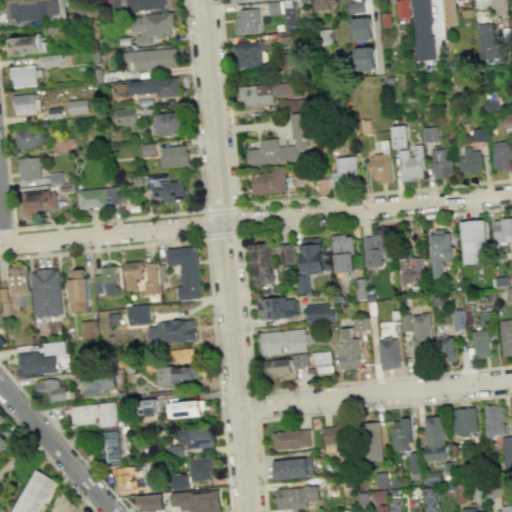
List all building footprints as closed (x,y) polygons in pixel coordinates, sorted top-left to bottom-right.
[(5,0),(6,22),(65,19),(64,0),(5,0)] [(110,0),(111,12),(169,9),(168,0),(110,0)] [(333,8),(332,0),(314,0),(315,9),(333,8)] [(397,0),(398,18),(409,18),(408,0),(397,0)] [(430,0),(411,0),(415,61),(434,60),(430,0)] [(442,0),(444,25),(455,25),(454,0),(442,0)] [(260,33),(259,9),(236,9),(237,33),(260,33)] [(352,41),(373,40),(372,17),(351,18),(352,41)] [(506,61),(506,43),(494,43),(494,23),(479,24),(480,62),(506,61)] [(9,55),(43,53),(42,35),(8,37),(9,55)] [(266,65),(265,41),(237,42),(237,66),(266,65)] [(356,70),(375,70),(375,47),(355,47),(356,70)] [(41,55),(41,66),(66,66),(66,54),(41,55)] [(12,87),(40,86),(39,66),(11,67),(12,87)] [(157,93),(157,96),(179,95),(178,78),(128,80),(129,94),(157,93)] [(296,94),(295,82),(240,86),(242,107),(273,104),(272,96),(296,94)] [(38,93),(13,95),(14,114),(39,113),(38,93)] [(88,113),(88,100),(68,100),(68,114),(88,113)] [(114,110),(116,128),(137,125),(135,108),(114,110)] [(291,113),(294,145),(278,146),(277,138),(258,139),(259,148),(246,149),(247,165),(308,161),(307,139),(312,139),(310,112),(291,113)] [(156,114),(157,124),(153,125),(153,135),(184,134),(183,113),(156,114)] [(392,148),(408,148),(407,125),(391,126),(392,148)] [(438,141),(437,127),(422,127),(423,141),(438,141)] [(16,131),(16,147),(45,147),(44,130),(16,131)] [(492,142),(494,168),(502,168),(502,171),(511,170),(511,163),(511,141),(492,142)] [(422,144),(411,145),(412,149),(398,150),(400,181),(412,180),(412,177),(425,176),(422,144)] [(162,168),(189,165),(186,145),(160,148),(162,168)] [(482,171),(481,150),(470,151),(470,147),(460,147),(462,173),(482,171)] [(434,177),(453,174),(450,148),(430,150),(434,177)] [(376,183),(392,182),(391,153),(369,154),(369,172),(376,172),(376,183)] [(18,159),(20,180),(42,177),(39,156),(18,159)] [(336,172),(331,172),(332,185),(358,184),(357,156),(335,157),(336,172)] [(286,167),(271,167),(271,173),(252,173),(252,193),(286,193),(286,167)] [(150,201),(185,200),(184,180),(169,181),(168,175),(149,175),(150,201)] [(108,207),(108,205),(120,205),(119,187),(77,189),(78,208),(108,207)] [(56,192),(22,193),(23,213),(56,212),(56,192)] [(494,247),(510,246),(510,258),(511,257),(511,218),(493,219),(494,247)] [(462,264),(486,263),(485,220),(462,220),(462,264)] [(381,267),(381,253),(390,253),(389,228),(373,229),(373,236),(363,236),(365,267),(381,267)] [(431,278),(443,277),(442,262),(452,261),(451,231),(430,232),(431,278)] [(334,273),(354,272),(352,234),(333,235),(334,273)] [(302,275),(296,276),(297,292),(310,292),(309,274),(326,272),(324,237),(300,239),(302,275)] [(272,284),(271,243),(250,244),(252,285),(272,284)] [(293,243),(279,244),(280,268),(294,267),(293,243)] [(200,299),(197,246),(166,248),(167,265),(180,264),(181,286),(177,286),(178,300),(200,299)] [(406,259),(399,259),(400,282),(423,281),(423,257),(412,257),(413,266),(407,266),(406,259)] [(142,278),(141,271),(144,270),(143,261),(123,263),(126,291),(137,290),(136,279),(142,278)] [(144,263),(145,294),(158,293),(157,262),(144,263)] [(6,267),(10,296),(28,293),(24,265),(6,267)] [(101,274),(93,275),(96,293),(104,292),(104,296),(119,294),(114,265),(100,268),(101,274)] [(61,315),(59,269),(31,270),(33,316),(61,315)] [(88,312),(87,269),(69,270),(71,313),(88,312)] [(294,297),(258,299),(260,319),(295,317),(294,297)] [(149,304),(128,305),(128,324),(150,323),(149,304)] [(329,310),(329,304),(306,304),(306,322),(336,321),(336,310),(329,310)] [(451,310),(452,329),(464,328),(464,310),(451,310)] [(413,362),(432,362),(430,313),(412,314),(413,362)] [(368,317),(353,319),(354,331),(369,329),(368,317)] [(511,354),(511,319),(500,320),(501,355),(511,354)] [(98,338),(97,320),(80,321),(81,339),(98,338)] [(148,343),(195,341),(194,320),(156,321),(156,326),(148,327),(148,343)] [(342,368),(361,368),(360,338),(351,338),(351,327),(341,328),(342,368)] [(260,331),(261,354),(307,352),(307,345),(315,344),(315,334),(305,334),(305,329),(260,331)] [(487,329),(472,331),(475,359),(491,357),(487,329)] [(438,337),(439,361),(455,361),(454,336),(438,337)] [(380,368),(398,368),(398,338),(379,339),(380,368)] [(43,343),(44,352),(15,355),(18,376),(57,372),(55,356),(66,355),(65,341),(43,343)] [(332,372),(331,351),(315,352),(316,373),(332,372)] [(308,366),(308,353),(293,354),(294,367),(308,366)] [(265,375),(291,374),(290,359),(265,360),(265,375)] [(197,379),(197,367),(157,367),(157,386),(178,386),(178,379),(197,379)] [(109,388),(115,388),(115,372),(83,373),(84,396),(109,395),(109,388)] [(35,380),(35,401),(65,401),(65,386),(58,386),(58,380),(35,380)] [(139,400),(140,416),(157,415),(157,399),(139,400)] [(167,417),(204,417),(203,401),(167,401),(167,417)] [(71,425),(97,423),(97,427),(116,426),(114,403),(70,405),(71,425)] [(485,405),(485,407),(483,407),(486,435),(487,435),(488,437),(494,437),(494,434),(505,433),(505,423),(502,424),(501,417),(503,417),(503,410),(501,410),(501,405),(492,406),(492,405),(485,405)] [(474,407),(450,410),(453,433),(457,432),(457,435),(461,435),(461,437),(469,436),(468,431),(477,430),(474,407)] [(441,416),(423,417),(427,447),(425,448),(426,461),(447,458),(446,445),(444,445),(441,416)] [(409,417),(400,418),(400,421),(392,422),(392,429),(390,429),(392,447),(398,447),(398,450),(403,449),(403,447),(408,446),(408,443),(411,442),(409,417)] [(379,421),(362,423),(365,455),(381,453),(379,421)] [(322,428),(324,444),(351,442),(350,426),(344,426),(343,423),(335,424),(335,426),(322,428)] [(186,443),(186,448),(212,447),(211,428),(178,429),(178,443),(186,443)] [(272,450),(311,446),(309,428),(290,430),(290,428),(283,429),(284,431),(271,432),(272,450)] [(100,464),(118,463),(117,430),(101,431),(101,453),(100,453),(100,464)] [(511,436),(500,437),(503,467),(511,466),(511,436)] [(418,452),(409,453),(410,468),(408,468),(408,471),(409,471),(410,480),(419,479),(418,452)] [(190,480),(212,479),(211,457),(189,458),(190,480)] [(274,480),(313,476),(311,457),(272,461),(274,480)] [(128,466),(129,485),(147,485),(146,465),(128,466)] [(13,511),(41,511),(56,480),(33,470),(13,511)] [(386,471),(374,472),(376,488),(387,487),(386,471)] [(439,471),(425,472),(426,485),(440,484),(439,471)] [(187,473),(171,474),(171,488),(187,488),(187,473)] [(276,510),(274,488),(318,485),(319,501),(306,502),(306,508),(276,510)] [(437,511),(435,487),(423,488),(424,511),(437,511)] [(220,511),(218,490),(170,494),(171,506),(180,506),(180,511),(189,510),(188,511),(220,511)] [(387,502),(387,490),(374,490),(374,502),(387,502)] [(136,499),(137,508),(143,507),(143,511),(164,511),(163,496),(136,499)] [(390,499),(391,511),(401,511),(400,498),(390,499)]
